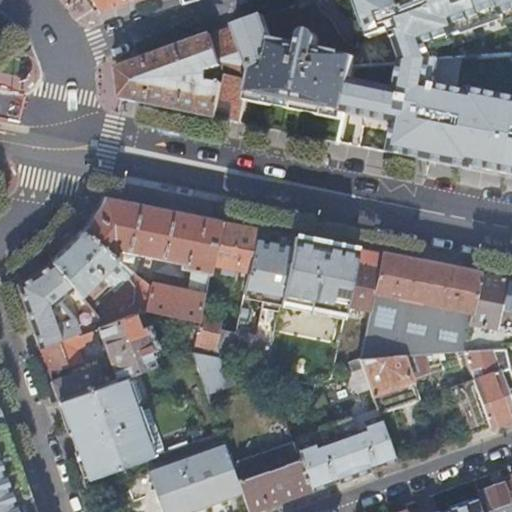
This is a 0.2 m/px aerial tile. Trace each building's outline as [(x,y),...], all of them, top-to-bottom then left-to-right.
[(97,12),(130,0),(89,0),(93,6),(96,11),(97,12)] [(511,0),(353,0),(364,28),(366,27),(370,37),(392,30),(404,62),(423,61),(443,59),(437,49),(457,41),(455,36),(511,15),(511,0)] [(352,78),(354,65),(356,57),(316,49),(318,41),(318,39),(318,37),(317,35),(316,34),(315,32),(313,31),(311,31),(308,31),(306,31),(303,33),(301,35),(301,38),(299,45),(273,40),(264,15),(234,26),(251,71),(246,94),(345,114),(352,78)] [(241,122),(246,94),(251,71),(234,26),(117,68),(121,98),(241,122)] [(423,61),(404,62),(399,88),(352,78),(345,114),(394,123),(389,152),(511,177),(511,101),(469,93),(468,95),(418,85),(423,61)] [(210,265),(220,219),(166,208),(102,195),(95,210),(88,220),(80,232),(111,255),(112,249),(131,253),(137,254),(136,259),(141,260),(143,255),(154,257),(151,272),(180,278),(182,268),(190,270),(186,289),(149,282),(149,284),(144,307),(144,310),(197,320),(198,320),(200,312),(210,265)] [(247,276),(257,227),(238,223),(220,219),(210,265),(240,271),(239,274),(247,276)] [(235,332),(229,357),(230,357),(266,363),(293,234),(257,227),(247,276),(235,332)] [(59,256),(52,262),(80,296),(91,286),(98,293),(109,283),(102,274),(107,270),(117,279),(128,268),(111,255),(80,232),(75,239),(67,248),(59,256)] [(293,234),(266,363),(274,385),(288,380),(313,383),(313,385),(329,379),(344,306),(356,247),(326,241),(293,234)] [(373,292),(381,252),(356,247),(344,306),(369,311),(373,292)] [(470,312),(478,272),(381,252),(373,292),(470,312)] [(131,253),(128,268),(134,272),(135,265),(136,259),(137,254),(131,253)] [(90,330),(98,327),(105,325),(93,311),(80,296),(52,262),(43,269),(28,278),(16,285),(31,329),(39,349),(81,333),(90,330)] [(134,272),(119,286),(144,307),(149,284),(138,276),(134,272)] [(511,279),(506,278),(478,272),(470,312),(463,350),(508,347),(511,346),(511,279)] [(93,311),(105,325),(134,314),(144,310),(144,307),(119,286),(93,311)] [(463,350),(470,312),(373,292),(369,311),(359,357),(401,354),(421,353),(463,350)] [(209,354),(229,357),(235,332),(218,329),(221,317),(200,312),(198,320),(197,320),(191,351),(209,354)] [(98,327),(117,378),(128,374),(152,365),(147,351),(157,348),(148,323),(138,327),(134,314),(105,325),(98,327)] [(39,349),(48,374),(67,367),(81,362),(76,348),(82,346),(81,341),(92,337),(90,330),(81,333),(39,349)] [(511,377),(509,368),(508,347),(463,350),(473,378),(490,426),(511,418),(511,406),(505,388),(511,385),(511,377)] [(196,365),(206,392),(234,382),(238,377),(230,357),(229,357),(209,354),(191,351),(196,365)] [(428,373),(421,353),(401,354),(359,357),(362,366),(378,411),(405,401),(399,383),(410,379),(428,373)] [(50,380),(57,400),(103,383),(102,378),(97,379),(92,365),(50,380)] [(57,400),(86,480),(156,455),(149,434),(153,432),(145,408),(140,409),(136,400),(130,381),(129,379),(128,374),(117,378),(103,383),(57,400)] [(130,381),(136,400),(140,398),(133,378),(129,379),(130,381)] [(490,426),(473,378),(448,387),(466,435),(490,426)] [(417,397),(410,379),(399,383),(405,401),(417,397)] [(383,464),(396,460),(380,416),(364,422),(365,426),(356,430),(351,415),(318,427),(324,442),(314,445),(312,441),(296,447),(300,457),(311,490),(324,486),(325,479),(336,475),(337,477),(368,465),(368,463),(378,459),(383,464)] [(0,421),(0,511),(33,511),(1,421),(0,421)] [(242,492),(249,511),(251,511),(311,490),(300,457),(296,447),(293,439),(232,462),(238,479),(242,492)] [(186,511),(242,492),(238,479),(232,462),(225,442),(149,470),(164,511),(186,511)] [(484,504),(486,511),(511,511),(511,481),(480,494),(484,504)]
